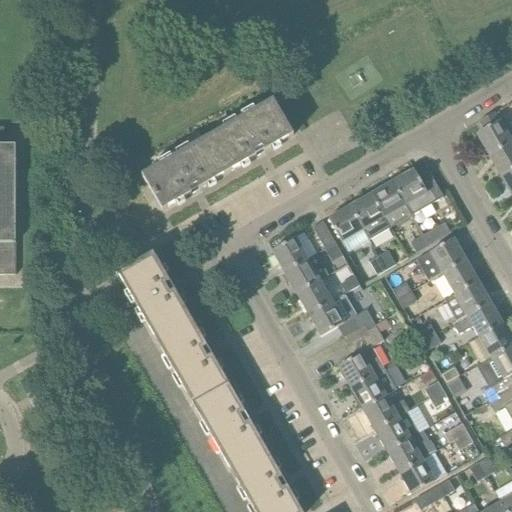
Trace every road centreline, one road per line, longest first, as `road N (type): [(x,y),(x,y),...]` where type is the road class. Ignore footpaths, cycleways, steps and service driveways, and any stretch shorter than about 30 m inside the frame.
road 1 (residential): [(378,511),(235,256),(241,234),(433,127)]
road 2 (residential): [(511,264),(433,127)]
